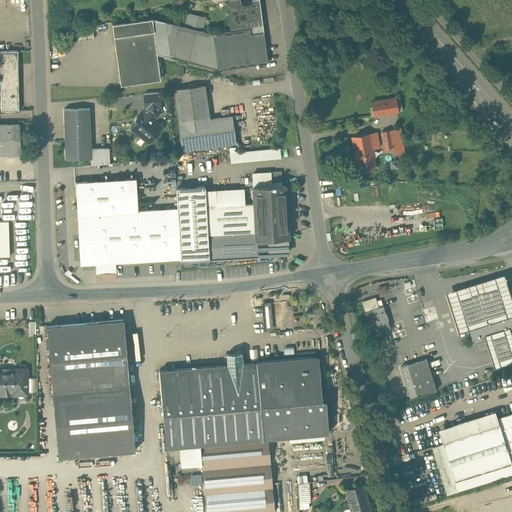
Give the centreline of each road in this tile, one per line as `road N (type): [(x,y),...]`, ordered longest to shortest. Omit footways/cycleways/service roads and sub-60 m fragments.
road 1 (residential): [(38,0),(47,295)]
road 2 (residential): [(47,295),(327,276)]
road 3 (residential): [(285,0),(327,276)]
road 4 (residential): [(327,276),(392,511)]
road 5 (residential): [(327,276),(511,236)]
road 6 (primary): [(408,0),(511,124)]
road 7 (unknown): [(317,211),(442,200)]
